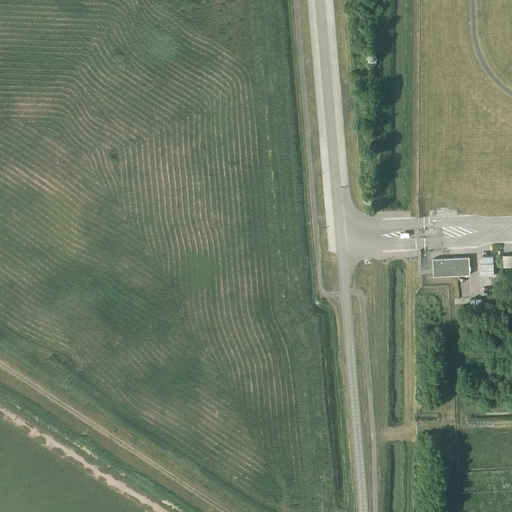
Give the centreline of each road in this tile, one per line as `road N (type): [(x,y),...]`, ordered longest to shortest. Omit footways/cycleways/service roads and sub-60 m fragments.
road 1 (unclassified): [(362,511),(319,0)]
road 2 (track): [(227,511),(0,362)]
